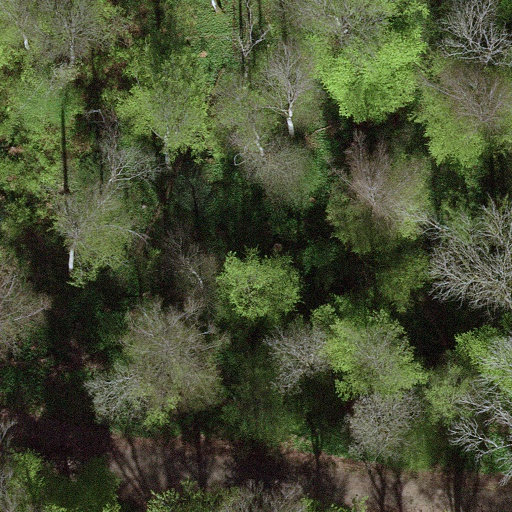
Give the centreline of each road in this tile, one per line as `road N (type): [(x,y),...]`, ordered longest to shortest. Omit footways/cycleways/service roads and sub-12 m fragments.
road 1 (track): [(511,511),(243,474)]
road 2 (track): [(0,422),(243,474)]
road 3 (track): [(243,474),(78,475),(0,465)]
